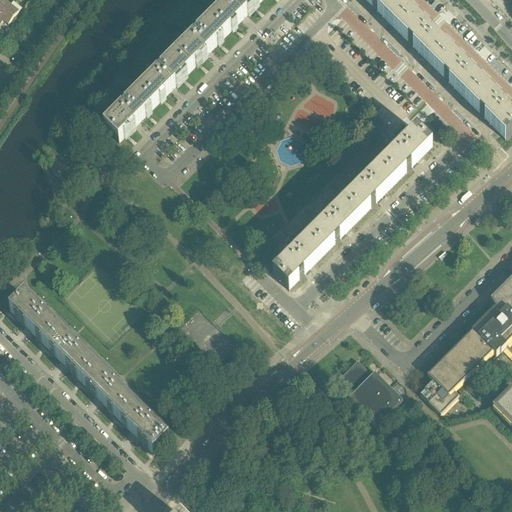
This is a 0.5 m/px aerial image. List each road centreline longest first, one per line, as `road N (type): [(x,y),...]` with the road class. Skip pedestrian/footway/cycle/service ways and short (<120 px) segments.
road 1 (residential): [(337,7),(166,178),(143,154),(296,0)]
road 2 (residential): [(295,312),(467,140),(337,7)]
road 3 (residential): [(321,339),(225,426),(162,498)]
road 4 (residential): [(350,313),(397,357),(410,356),(511,256)]
road 5 (residential): [(504,180),(350,313)]
road 6 (residential): [(134,472),(0,334)]
road 7 (residential): [(0,385),(105,489),(134,472)]
road 8 (residential): [(511,89),(416,0)]
